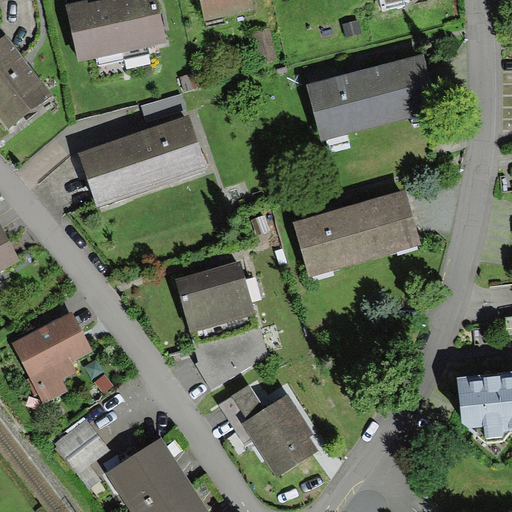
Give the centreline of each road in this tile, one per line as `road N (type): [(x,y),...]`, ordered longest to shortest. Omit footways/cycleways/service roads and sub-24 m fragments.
road 1 (residential): [(477,0),(483,163),(453,298),(435,349),(327,511)]
road 2 (residential): [(250,511),(79,266),(0,172)]
